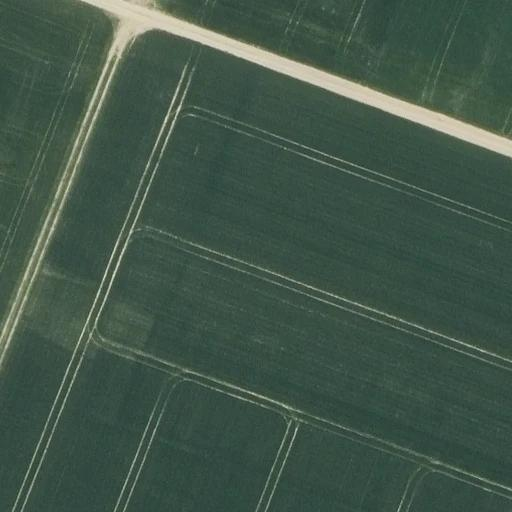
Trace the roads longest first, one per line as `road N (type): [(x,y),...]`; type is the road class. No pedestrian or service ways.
road 1 (track): [(84,0),(511,155)]
road 2 (track): [(0,357),(138,0)]
